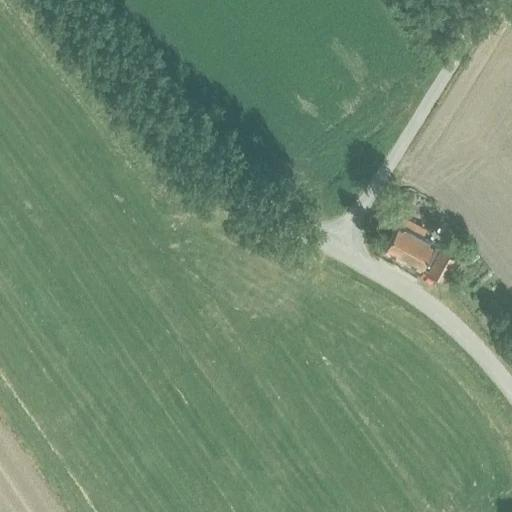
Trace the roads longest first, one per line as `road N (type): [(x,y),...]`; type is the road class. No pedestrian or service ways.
road 1 (tertiary): [(336,250),(198,167),(66,0)]
road 2 (unclassified): [(491,0),(336,250)]
road 3 (tertiary): [(511,392),(456,327),(336,250)]
